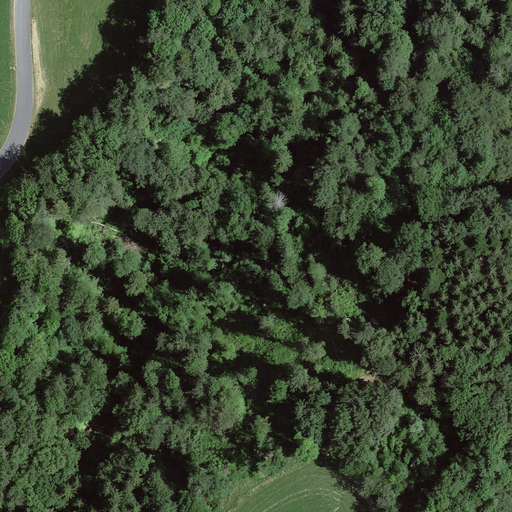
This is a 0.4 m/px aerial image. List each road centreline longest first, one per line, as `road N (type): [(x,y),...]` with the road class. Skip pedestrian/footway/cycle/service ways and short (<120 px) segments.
road 1 (track): [(378,511),(333,437),(337,406),(366,375),(391,374),(429,397),(511,477)]
road 2 (unclassified): [(0,166),(20,132),(23,0)]
